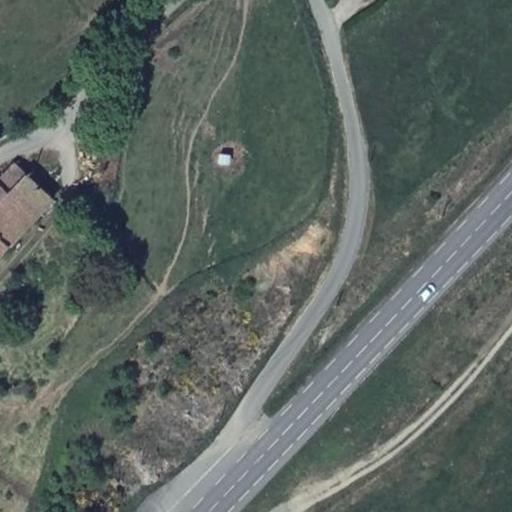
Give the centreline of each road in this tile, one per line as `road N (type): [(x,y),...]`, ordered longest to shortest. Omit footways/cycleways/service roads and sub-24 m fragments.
road 1 (unclassified): [(231,496),(228,441),(343,261),(359,194),(352,134),(315,0)]
road 2 (secondary): [(511,184),(231,496)]
road 3 (unclassified): [(187,0),(56,123),(0,150)]
